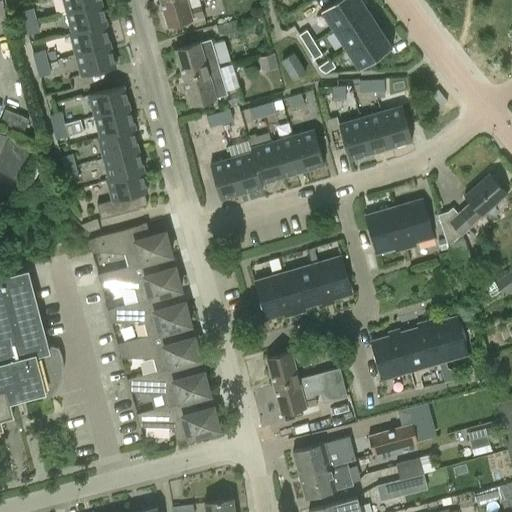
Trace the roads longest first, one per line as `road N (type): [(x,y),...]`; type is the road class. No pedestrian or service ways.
road 1 (residential): [(223,352),(361,312),(368,297),(342,192)]
road 2 (residential): [(4,511),(249,446)]
road 3 (residential): [(191,232),(127,0)]
road 4 (residential): [(342,192),(415,167),(488,113)]
road 5 (residential): [(191,232),(342,192)]
road 6 (residential): [(488,113),(396,0)]
road 7 (residential): [(223,352),(191,232)]
